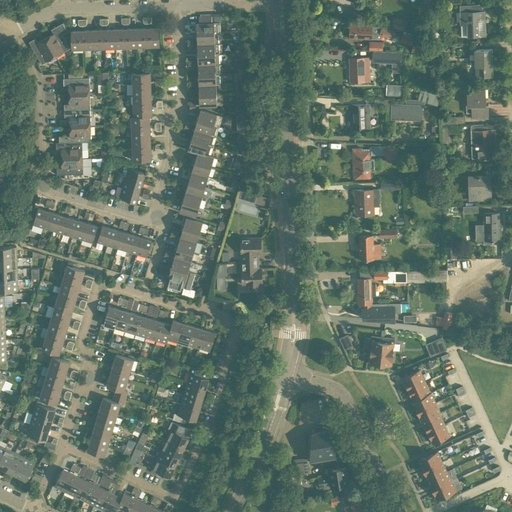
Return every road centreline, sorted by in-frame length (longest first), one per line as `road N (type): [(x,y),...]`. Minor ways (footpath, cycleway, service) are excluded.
road 1 (residential): [(145,294),(200,306),(234,332),(185,488),(165,494),(63,442)]
road 2 (tertiary): [(284,378),(292,316),(278,0)]
road 3 (residential): [(148,220),(42,187),(39,73),(11,29)]
road 4 (residential): [(63,442),(77,391),(91,382),(96,362),(80,346),(95,290),(109,283),(145,294)]
road 5 (residential): [(177,3),(179,104),(148,220)]
road 6 (tertiary): [(396,511),(346,399),(328,385),(284,378)]
road 7 (tertiary): [(232,511),(284,378)]
